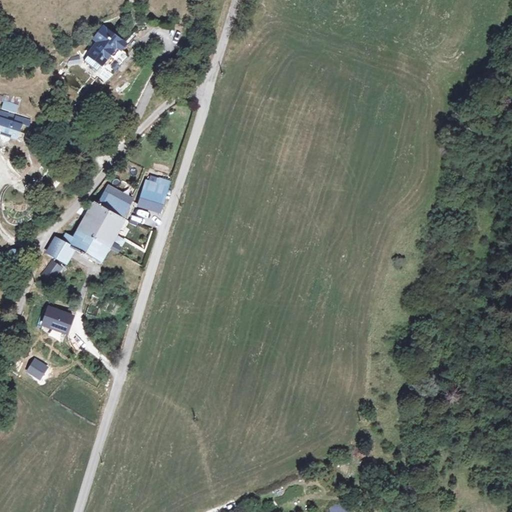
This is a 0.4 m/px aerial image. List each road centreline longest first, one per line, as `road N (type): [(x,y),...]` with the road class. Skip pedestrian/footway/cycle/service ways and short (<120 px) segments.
road 1 (unclassified): [(75,511),(204,95)]
road 2 (residential): [(204,95),(171,99),(56,229),(0,349)]
